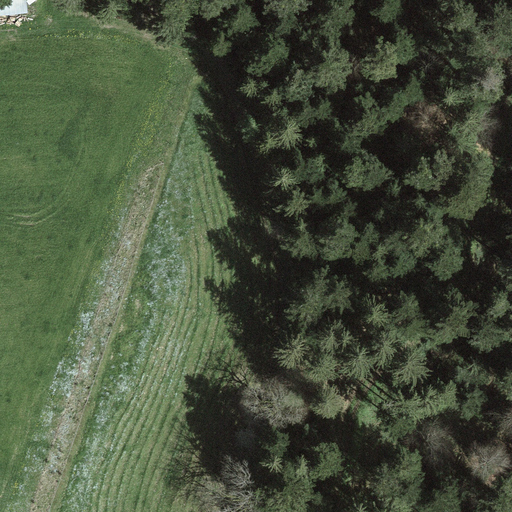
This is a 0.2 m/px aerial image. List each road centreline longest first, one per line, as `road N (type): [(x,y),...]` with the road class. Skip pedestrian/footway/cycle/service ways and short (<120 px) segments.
road 1 (track): [(0,32),(76,28),(165,39),(220,74),(233,97),(284,284),(278,349),(241,511)]
road 2 (track): [(323,511),(370,384),(447,292),(495,159),(503,100),(484,42),(458,0)]
